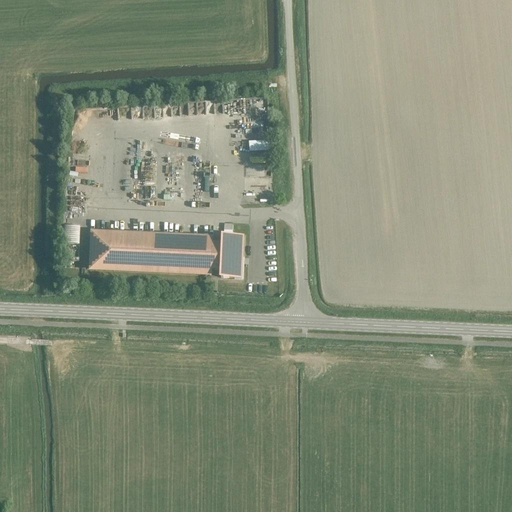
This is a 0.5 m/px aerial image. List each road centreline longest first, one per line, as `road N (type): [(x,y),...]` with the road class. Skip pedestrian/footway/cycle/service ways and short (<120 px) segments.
road 1 (unclassified): [(303,322),(285,0)]
road 2 (secondary): [(303,322),(0,309)]
road 3 (secondary): [(511,332),(303,322)]
